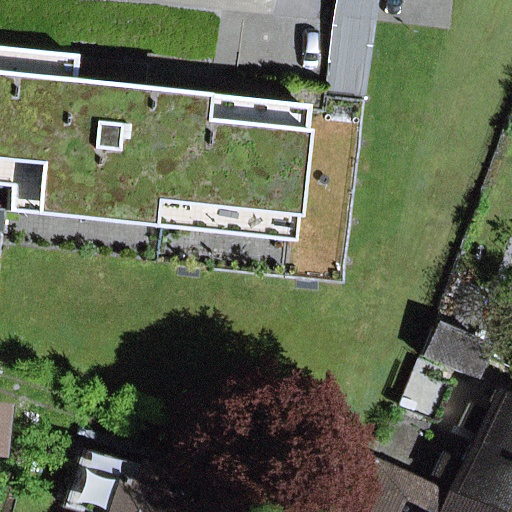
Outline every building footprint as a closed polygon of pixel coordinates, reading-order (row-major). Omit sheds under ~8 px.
[(336,58),(336,100),(377,100),(376,1),(352,1),(352,27),(360,27),(360,58),(336,58)] [(288,242),(303,107),(143,90),(68,82),(71,56),(0,48),(0,161),(9,163),(7,187),(4,212),(20,214),(22,189),(275,216),(273,241),(288,242)] [(68,82),(143,90),(146,64),(71,56),(68,82)] [(0,186),(7,187),(9,163),(0,161),(0,186)] [(273,241),(275,216),(22,189),(20,214),(273,241)] [(434,325),(420,356),(471,378),(484,346),(434,325)] [(414,370),(399,405),(433,419),(448,385),(414,370)] [(458,428),(474,435),(470,445),(511,464),(511,399),(494,392),(484,414),(468,406),(458,428)] [(431,477),(451,486),(446,496),(482,511),(511,511),(511,464),(470,445),(461,464),(442,455),(431,477)] [(214,511),(221,493),(79,450),(69,482),(112,495),(106,511),(214,511)] [(426,511),(438,511),(446,496),(370,461),(346,511),(391,511),(398,499),(426,511)] [(294,470),(286,497),(334,511),(342,485),(294,470)] [(69,482),(61,507),(79,511),(106,511),(112,495),(69,482)] [(438,511),(482,511),(446,496),(438,511)]
